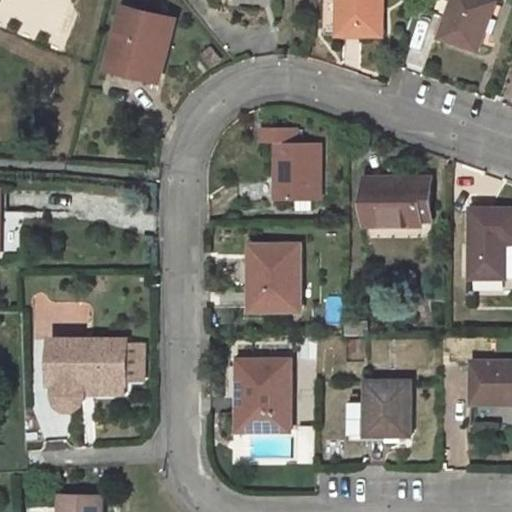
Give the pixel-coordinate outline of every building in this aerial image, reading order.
[(385,35),(385,0),(340,0),(341,35),(385,35)] [(493,0),(455,0),(442,37),(480,51),(498,2),(493,0)] [(174,21),(127,10),(114,62),(141,69),(139,75),(160,79),(174,21)] [(141,69),(114,62),(112,68),(139,75),(141,69)] [(278,200),(323,200),(323,143),(304,142),(304,131),(300,131),(300,127),(264,127),(264,142),(278,142),(278,200)] [(368,178),(368,227),(422,227),(422,222),(422,201),(433,201),(433,178),(368,178)] [(268,198),(268,180),(242,180),(242,198),(268,198)] [(434,222),(433,201),(422,201),(422,222),(434,222)] [(511,277),(511,208),(474,208),(474,277),(511,277)] [(254,311),(302,310),(302,244),(254,245),(254,311)] [(479,279),(479,288),(510,287),(509,278),(479,279)] [(86,383),(129,383),(129,339),(53,339),(53,382),(57,382),(58,396),(60,402),(63,405),(66,407),(69,408),(75,407),(80,405),(83,402),(85,397),(86,393),(86,383)] [(292,430),(292,360),(242,361),(243,431),(292,430)] [(511,361),(475,362),(476,403),(511,403),(511,361)] [(414,435),(413,381),(370,381),(370,401),(353,401),(353,441),(371,440),(371,435),(414,435)] [(86,393),(128,393),(129,383),(86,383),(86,393)] [(105,511),(106,494),(65,494),(64,511),(105,511)]
